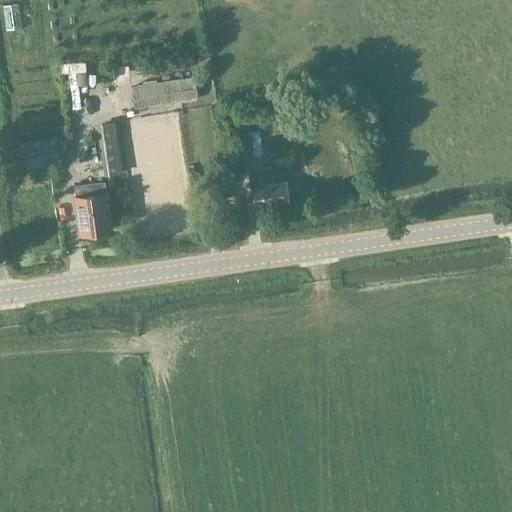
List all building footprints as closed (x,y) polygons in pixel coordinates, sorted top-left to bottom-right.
[(133,109),(197,99),(194,78),(131,87),(133,109)] [(258,124),(256,110),(232,113),(234,127),(258,124)] [(122,173),(121,166),(115,122),(96,125),(102,168),(103,176),(122,173)] [(252,158),(249,135),(232,137),(236,162),(252,158)] [(0,171),(59,163),(56,139),(0,146),(0,171)] [(284,178),(283,169),(272,170),(273,180),(284,178)] [(254,207),(289,203),(285,182),(273,184),(271,174),(249,177),(254,207)] [(111,230),(108,210),(107,211),(103,185),(103,182),(72,185),(73,190),(75,201),(74,202),(79,234),(111,230)] [(214,205),(213,194),(197,196),(198,208),(214,205)]
